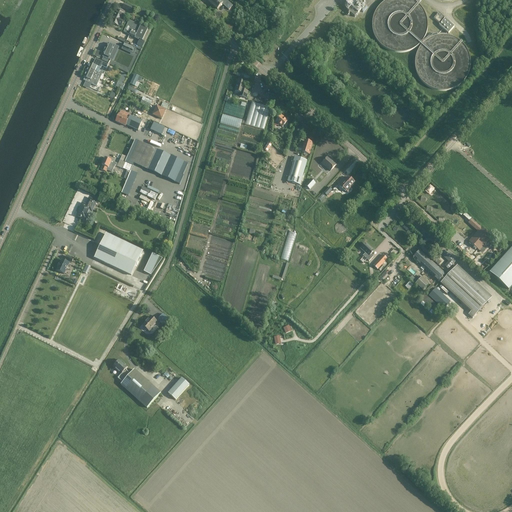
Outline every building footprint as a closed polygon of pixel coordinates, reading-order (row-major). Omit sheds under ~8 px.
[(216,0),(212,5),(217,9),(222,4),(225,7),(229,3),(226,0),(216,0)] [(345,0),(345,5),(345,6),(345,7),(345,8),(346,9),(349,12),(351,14),(355,17),(358,14),(364,7),(366,0),(365,0),(345,0)] [(123,14),(117,11),(116,15),(115,15),(111,23),(118,26),(118,25),(121,27),(124,20),(121,19),(123,14)] [(439,13),(434,18),(439,23),(444,18),(439,13)] [(440,24),(439,25),(441,27),(448,33),(454,27),(445,18),(440,24)] [(135,37),(139,39),(143,41),(148,29),(129,21),(124,32),(135,37)] [(140,50),(141,48),(130,43),(130,42),(127,41),(125,43),(140,50)] [(103,57),(109,60),(116,47),(109,44),(107,49),(106,48),(105,52),(103,57)] [(133,52),(135,49),(125,44),(123,48),(133,52)] [(94,55),(100,58),(102,52),(96,50),(94,55)] [(101,66),(102,66),(99,64),(98,64),(94,62),(93,65),(91,64),(88,68),(95,71),(98,73),(100,68),(101,66)] [(102,75),(98,73),(95,71),(88,68),(87,71),(86,73),(98,79),(100,80),(102,75)] [(97,87),(100,80),(98,79),(86,73),(84,77),(87,79),(86,81),(91,84),(97,87)] [(138,80),(140,81),(142,77),(135,74),(130,84),(135,86),(138,80)] [(246,83),(238,81),(235,91),(240,93),(239,96),(246,98),(248,92),(244,90),(246,83)] [(141,102),(150,106),(152,100),(143,97),(141,102)] [(251,103),(246,125),(264,129),(270,107),(251,103)] [(162,120),(166,110),(157,105),(152,115),(162,120)] [(142,122),(138,120),(133,118),(130,116),(121,112),(120,115),(119,114),(116,122),(125,126),(126,125),(138,131),(142,122)] [(223,114),(220,123),(240,128),(242,119),(223,114)] [(287,122),(281,116),(275,123),(278,126),(280,124),(283,127),(284,126),(285,127),(286,127),(287,125),(287,124),(286,123),(287,122)] [(162,135),(165,127),(154,122),(150,130),(162,135)] [(127,158),(125,163),(132,165),(133,166),(134,164),(147,170),(175,183),(184,162),(156,149),(135,140),(127,158)] [(309,154),(313,143),(305,141),(301,152),(309,154)] [(102,166),(101,170),(106,172),(107,170),(112,172),(115,166),(115,167),(116,166),(123,169),(123,168),(127,170),(129,171),(132,165),(125,163),(127,158),(122,155),(118,164),(117,164),(117,163),(111,161),(105,158),(102,165),(102,166)] [(300,185),(307,161),(295,158),(288,182),(300,185)] [(336,165),(327,158),(322,163),(330,171),(336,165)] [(348,192),(351,189),(350,187),(354,182),(354,181),(353,180),(352,180),(351,179),(351,180),(348,177),(345,180),(343,179),(343,178),(338,183),(340,185),(340,186),(343,189),(343,188),(348,192)] [(316,183),(311,179),(305,185),(310,190),(316,183)] [(140,193),(153,198),(150,207),(152,208),(160,190),(148,186),(147,188),(143,186),(140,193)] [(80,208),(81,209),(78,216),(81,218),(81,219),(84,220),(90,207),(93,208),(96,201),(89,198),(86,205),(82,203),(80,208)] [(479,230),(469,241),(479,251),(491,237),(472,219),(470,222),(479,230)] [(289,261),(297,233),(290,231),(282,259),(289,261)] [(105,236),(95,258),(131,275),(142,254),(105,236)] [(420,242),(425,254),(430,251),(428,247),(435,244),(431,237),(420,242)] [(374,251),(365,243),(361,248),(365,253),(363,256),(369,261),(373,257),(371,254),(374,251)] [(371,264),(375,267),(384,257),(388,261),(397,251),(389,244),(371,264)] [(464,254),(469,248),(465,244),(461,249),(456,245),(455,247),(459,251),(459,250),(464,254)] [(509,290),(511,285),(511,247),(489,273),(509,290)] [(442,253),(451,261),(446,267),(448,269),(456,261),(444,250),(442,253)] [(438,281),(439,281),(445,274),(440,270),(442,268),(439,265),(437,267),(420,251),(413,258),(438,281)] [(475,258),(468,251),(464,255),(471,262),(475,258)] [(153,276),(161,257),(152,253),(144,272),(153,276)] [(67,256),(65,260),(65,261),(61,260),(60,264),(59,263),(58,266),(58,267),(56,271),(64,274),(69,263),(68,263),(69,262),(71,263),(73,259),(67,256)] [(88,274),(91,266),(86,264),(83,271),(88,274)] [(410,266),(407,269),(414,275),(416,272),(410,266)] [(454,269),(442,282),(472,310),(468,315),(473,318),(489,301),(454,269)] [(416,279),(412,275),(408,279),(412,283),(416,279)] [(427,284),(420,277),(414,284),(421,291),(427,284)] [(424,291),(426,293),(432,286),(430,285),(424,291)] [(432,286),(426,293),(444,310),(448,306),(443,303),(447,299),(432,286)] [(162,325),(167,320),(162,316),(158,321),(162,325)] [(143,326),(149,332),(158,323),(151,317),(143,326)] [(283,327),(286,333),(292,330),(290,325),(283,327)] [(118,377),(122,381),(129,372),(126,369),(128,367),(120,359),(113,366),(121,374),(118,377)] [(130,375),(121,385),(147,408),(161,393),(134,370),(133,372),(130,375)] [(176,400),(189,385),(182,379),(168,394),(176,400)]
